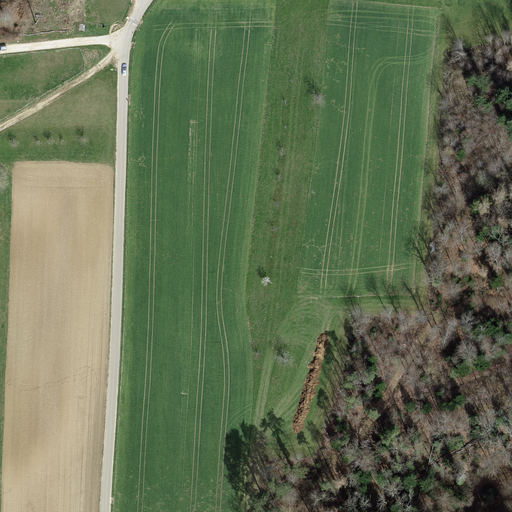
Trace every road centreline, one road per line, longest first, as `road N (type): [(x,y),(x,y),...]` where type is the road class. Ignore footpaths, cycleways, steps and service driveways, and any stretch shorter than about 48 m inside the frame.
road 1 (unclassified): [(102,511),(122,57),(144,0)]
road 2 (track): [(0,48),(124,37),(102,65),(0,126)]
